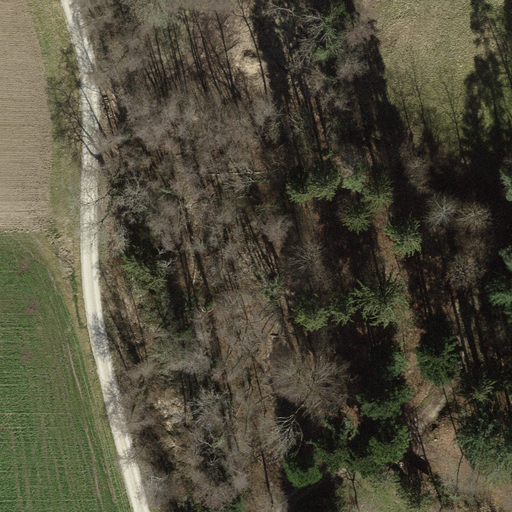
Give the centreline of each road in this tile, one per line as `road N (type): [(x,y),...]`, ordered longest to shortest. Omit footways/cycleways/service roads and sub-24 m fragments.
road 1 (track): [(71,0),(93,89),(96,323),(139,511)]
road 2 (track): [(348,511),(381,342),(374,218)]
